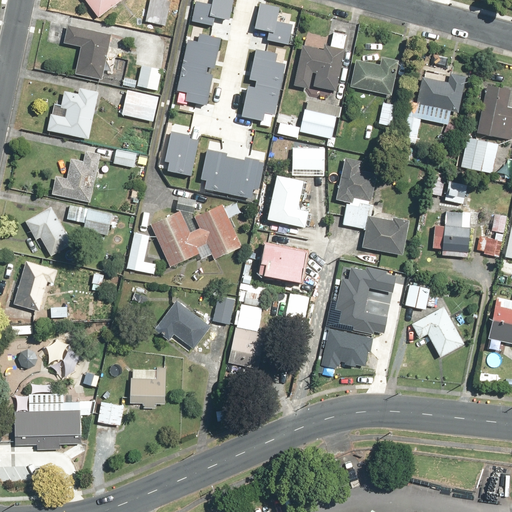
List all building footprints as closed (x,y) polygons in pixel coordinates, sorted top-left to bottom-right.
[(82,0),(95,18),(120,0),(82,0)] [(169,0),(165,0),(147,0),(144,23),(165,26),(169,0)] [(214,23),(216,13),(230,16),(232,0),(213,0),(213,2),(202,0),(195,0),(192,18),(214,23)] [(256,25),(269,28),(267,37),(288,41),(292,22),(275,18),(278,5),(260,2),(256,25)] [(100,80),(108,35),(67,27),(63,46),(78,49),(73,75),(100,80)] [(200,31),(198,39),(189,37),(179,88),(188,90),(187,98),(207,102),(213,72),(207,71),(209,64),(214,65),(220,35),(200,31)] [(330,33),(326,48),(321,47),(320,51),(298,47),(290,86),(304,89),(308,72),(313,73),(310,85),(332,90),(340,51),(344,36),(330,33)] [(248,82),(242,113),(264,117),(266,110),(275,112),(285,61),(275,59),(277,51),(255,46),(249,76),(254,77),(253,83),(248,82)] [(126,59),(115,58),(114,72),(124,74),(126,59)] [(351,60),(346,86),(388,94),(395,61),(380,58),(379,66),(351,60)] [(159,70),(139,67),(136,87),(155,90),(159,70)] [(415,95),(413,104),(405,103),(399,141),(415,144),(419,119),(445,123),(447,112),(455,114),(463,79),(447,75),(445,85),(418,78),(417,84),(410,82),(407,93),(415,95)] [(474,133),(510,141),(511,130),(511,104),(506,103),(508,91),(483,86),(474,133)] [(86,139),(95,92),(76,89),(75,95),(61,93),(58,108),(65,109),(63,117),(48,114),(45,131),(86,139)] [(157,95),(123,90),(119,115),(154,120),(157,95)] [(336,107),(303,101),(298,133),(330,138),(334,116),(338,117),(340,107),(336,107)] [(399,106),(381,103),(377,125),(395,128),(399,106)] [(296,127),(276,123),(274,133),(294,138),(296,127)] [(167,167),(191,172),(198,136),(191,134),(191,131),(171,127),(165,158),(168,159),(167,167)] [(496,142),(463,137),(459,168),(491,173),(496,142)] [(206,146),(200,175),(207,177),(205,186),(252,195),(254,186),(258,186),(264,158),(244,154),(244,156),(226,153),(227,150),(206,146)] [(323,149),(290,148),(290,169),(323,170),(323,149)] [(88,203),(96,153),(81,151),(79,161),(67,160),(64,179),(52,177),(49,197),(88,203)] [(135,154),(112,151),(111,163),(133,167),(135,154)] [(341,160),(333,201),(349,204),(351,198),(368,202),(375,167),(341,160)] [(443,173),(429,171),(426,195),(439,197),(443,173)] [(299,184),(271,177),(262,221),(298,229),(303,205),(294,203),(299,184)] [(463,183),(444,182),(443,202),(462,203),(463,183)] [(235,204),(226,208),(225,205),(196,217),(200,228),(188,233),(179,211),(148,223),(166,268),(195,256),(197,259),(209,254),(211,258),(242,246),(230,217),(239,214),(235,204)] [(118,214),(67,205),(65,220),(83,224),(81,232),(106,237),(109,224),(116,225),(118,214)] [(69,240),(49,207),(22,223),(32,239),(37,236),(48,254),(69,240)] [(467,212),(443,211),(442,237),(430,236),(430,248),(438,248),(437,255),(465,257),(467,212)] [(363,218),(359,247),(401,254),(406,220),(392,218),(391,222),(363,218)] [(147,235),(131,232),(124,270),(152,274),(153,264),(143,262),(147,235)] [(501,239),(483,238),(481,258),(499,259),(501,239)] [(306,249),(258,241),(253,266),(261,267),(259,277),(300,284),(306,249)] [(55,269),(23,259),(9,304),(33,311),(41,284),(49,287),(55,269)] [(393,289),(396,272),(387,271),(387,268),(365,264),(365,267),(351,264),(349,275),(343,274),(337,307),(342,308),(340,320),(353,323),(353,325),(374,329),(374,327),(385,329),(388,314),(364,309),(369,285),(393,289)] [(103,273),(91,273),(91,289),(103,289),(103,273)] [(428,288),(407,284),(403,306),(424,310),(428,288)] [(310,294),(290,290),(286,313),(306,316),(310,294)] [(236,298),(216,294),(211,322),(230,326),(236,298)] [(511,300),(493,297),(485,341),(511,345),(511,300)] [(208,328),(174,298),(148,328),(168,345),(174,338),(188,350),(208,328)] [(241,301),(237,324),(256,327),(259,304),(241,301)] [(66,305),(47,306),(48,319),(66,318),(66,305)] [(462,344),(440,309),(409,328),(417,341),(425,336),(438,359),(462,344)] [(263,334),(235,326),(225,363),(253,370),(263,334)] [(372,334),(329,326),(322,362),(339,366),(341,359),(366,364),(372,334)] [(493,354),(480,352),(478,370),(491,372),(493,354)] [(27,373),(28,374),(29,374),(30,374),(31,375),(33,375),(35,375),(37,375),(39,374),(40,373),(41,372),(43,370),(43,369),(44,367),(44,365),(44,363),(44,361),(43,360),(42,358),(41,357),(39,356),(38,355),(36,354),(34,354),(32,354),(30,355),(29,355),(27,356),(26,358),(25,359),(24,361),(23,362),(23,364),(23,366),(24,368),(24,370),(25,371),(27,373)] [(154,368),(130,366),(127,405),(139,406),(139,409),(153,410),(153,403),(162,404),(165,367),(154,366),(154,368)] [(99,374),(85,370),(81,385),(95,389),(99,374)] [(122,405),(100,401),(97,422),(118,426),(122,405)] [(79,411),(11,412),(11,448),(80,447),(79,411)]
